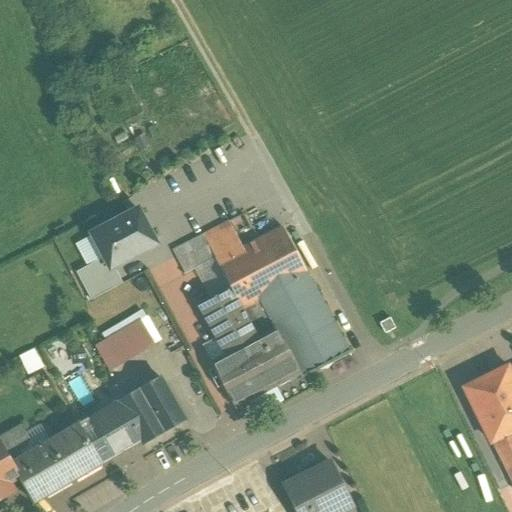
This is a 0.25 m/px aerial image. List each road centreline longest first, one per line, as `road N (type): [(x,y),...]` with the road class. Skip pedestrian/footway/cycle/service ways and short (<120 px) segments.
road 1 (tertiary): [(130,511),(511,307)]
road 2 (track): [(174,0),(284,196)]
